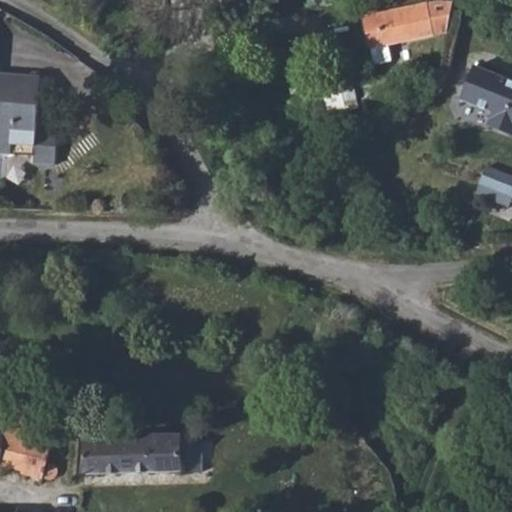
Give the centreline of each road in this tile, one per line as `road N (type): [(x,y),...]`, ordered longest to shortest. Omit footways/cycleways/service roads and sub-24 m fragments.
road 1 (unclassified): [(8,0),(119,66),(159,108),(194,164),(217,239)]
road 2 (unclassified): [(217,239),(0,230)]
road 3 (unclassified): [(395,289),(304,256),(217,239)]
road 4 (unclassified): [(508,362),(395,289)]
road 5 (unclassified): [(511,255),(424,273),(395,289)]
